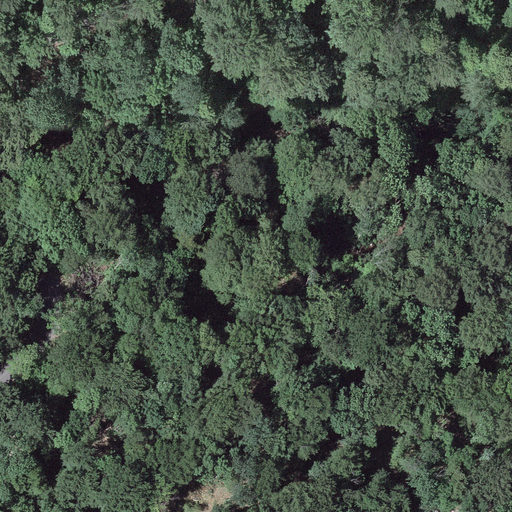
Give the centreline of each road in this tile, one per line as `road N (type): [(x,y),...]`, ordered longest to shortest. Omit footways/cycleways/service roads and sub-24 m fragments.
road 1 (track): [(0,177),(39,253),(51,300),(41,342),(0,376)]
road 2 (track): [(134,0),(19,51),(0,70)]
